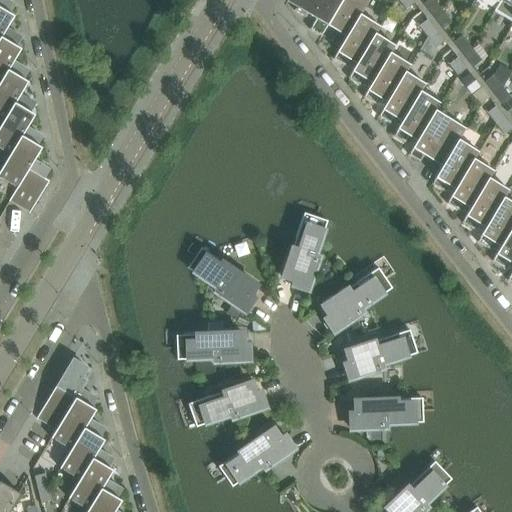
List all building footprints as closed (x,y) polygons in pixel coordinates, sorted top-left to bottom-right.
[(0,0),(0,40),(7,29),(14,17),(6,12),(11,3),(5,0),(0,0)] [(320,37),(342,0),(288,0),(287,3),(296,8),(294,11),(306,18),(308,14),(316,19),(309,30),(320,37)] [(346,37),(360,16),(370,0),(369,0),(342,0),(320,37),(332,44),(338,33),(346,37)] [(414,4),(411,0),(397,0),(406,11),(414,4)] [(442,10),(433,0),(429,0),(423,5),(433,18),(442,10)] [(511,0),(502,0),(500,5),(498,4),(494,11),(511,22),(511,0)] [(451,23),(442,10),(433,18),(443,30),(451,23)] [(356,65),(375,35),(380,28),(360,16),(346,37),(333,60),(344,67),(348,60),(356,65)] [(436,31),(427,20),(418,27),(427,38),(436,31)] [(0,84),(14,62),(21,50),(12,45),(18,36),(7,29),(0,40),(0,84)] [(444,42),(436,31),(427,38),(436,49),(444,42)] [(372,84),(390,54),(395,47),(375,35),(356,65),(348,79),(359,86),(364,79),(372,84)] [(472,49),(462,36),(453,43),(464,56),(472,49)] [(481,61),(472,49),(464,56),(473,68),(481,61)] [(387,103),(406,73),(410,66),(390,54),(372,84),(363,98),(374,105),(379,98),(387,103)] [(466,69),(457,58),(448,65),(457,76),(466,69)] [(21,95),(28,83),(19,78),(25,69),(14,62),(0,84),(0,121),(3,123),(21,95)] [(402,123),(421,93),(425,85),(406,73),(387,103),(378,118),(390,125),(394,118),(402,123)] [(481,89),(470,74),(461,81),(471,96),(481,89)] [(502,87),(493,76),(485,83),(494,94),(502,87)] [(511,99),(502,87),(494,94),(503,106),(511,99)] [(417,142),(436,112),(440,104),(421,93),(402,123),(393,137),(405,144),(409,137),(417,142)] [(28,128),(35,116),(26,111),(32,102),(21,95),(3,123),(0,127),(0,149),(10,156),(28,128)] [(504,118),(495,107),(487,114),(495,125),(504,118)] [(459,141),(466,130),(436,112),(417,142),(408,156),(420,163),(424,156),(442,167),(459,141)] [(504,136),(511,129),(511,128),(504,118),(495,125),(486,141),(497,143),(506,139),(504,136)] [(35,161),(42,149),(33,144),(39,135),(28,128),(10,156),(0,172),(0,178),(17,189),(35,161)] [(455,190),(474,160),(479,153),(459,141),(442,167),(431,185),(443,192),(447,185),(455,190)] [(470,209),(489,179),(494,172),(474,160),(455,190),(446,204),(458,211),(462,204),(470,209)] [(29,214),(49,182),(40,177),(46,167),(35,161),(17,189),(9,202),(29,214)] [(485,228),(504,199),(509,191),(489,179),(470,209),(462,224),(473,230),(477,224),(485,228)] [(500,248),(511,229),(511,203),(504,199),(485,228),(477,243),(488,250),(492,243),(500,248)] [(315,258),(320,243),(327,222),(304,214),(283,278),(295,282),(293,286),(309,291),(319,260),(315,258)] [(511,264),(511,229),(500,248),(492,262),(503,269),(507,262),(511,264)] [(256,286),(214,257),(202,249),(188,269),(219,290),(217,294),(244,313),(253,300),(249,297),(256,286)] [(360,311),(392,289),(378,269),(323,307),(330,317),(326,320),(335,333),(363,315),(360,311)] [(381,366),(417,354),(410,331),(346,352),(350,364),(345,365),(350,381),(382,370),(381,366)] [(249,362),(248,346),(243,346),(243,333),(176,337),(177,361),(215,359),(216,364),(249,362)] [(81,390),(87,380),(79,375),(84,366),(73,359),(36,419),(56,431),(57,431),(81,390)] [(265,409),(260,394),(256,395),(251,383),(188,405),(196,428),(232,416),(234,420),(265,409)] [(90,420),(96,411),(87,406),(93,396),(81,390),(57,431),(56,431),(51,439),(70,450),(59,469),(60,470),(90,420)] [(423,423),(423,411),(422,399),(355,402),(356,415),(351,415),(352,431),(385,429),(385,425),(423,423)] [(99,450),(104,441),(96,436),(101,427),(90,420),(60,470),(79,481),(68,499),(69,500),(99,450)] [(266,470),(294,451),(285,438),(281,440),(273,430),(218,467),(232,488),(264,466),(266,470)] [(88,511),(107,480),(113,471),(104,466),(110,457),(99,450),(69,500),(87,511),(86,511),(88,511)] [(424,507),(436,495),(452,480),(434,462),(386,508),(389,511),(424,511),(427,510),(424,507)] [(49,488),(46,477),(35,480),(38,490),(49,488)] [(115,511),(116,511),(121,502),(113,496),(118,487),(107,480),(88,511),(115,511)] [(11,511),(21,495),(0,482),(0,511),(11,511)] [(53,504),(49,488),(38,490),(42,507),(53,504)]
